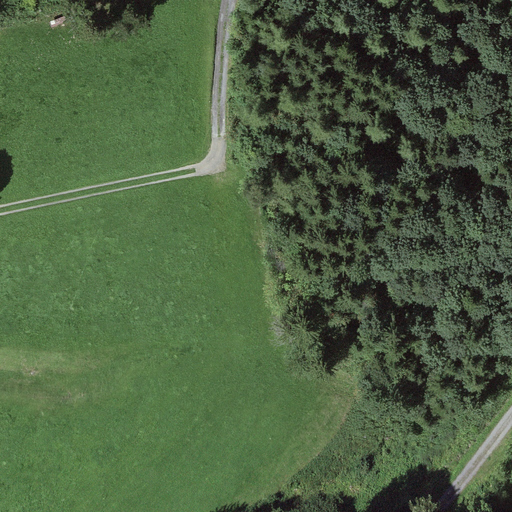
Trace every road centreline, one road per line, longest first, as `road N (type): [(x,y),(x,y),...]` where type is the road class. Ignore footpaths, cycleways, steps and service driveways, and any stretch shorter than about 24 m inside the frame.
road 1 (track): [(0,213),(195,172),(214,159),(230,0)]
road 2 (track): [(432,511),(511,413)]
